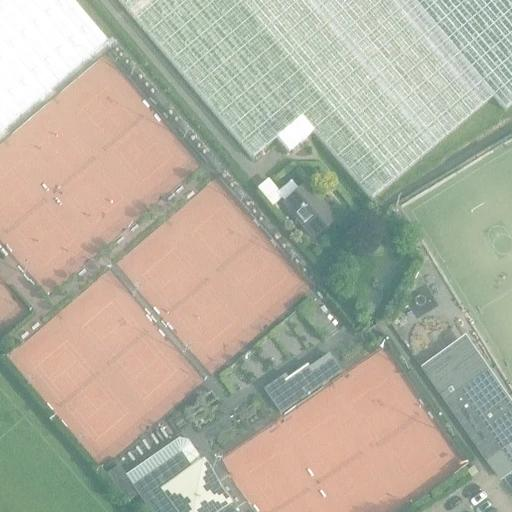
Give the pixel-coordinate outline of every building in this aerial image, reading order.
[(0,0),(0,130),(105,41),(70,0),(0,0)] [(511,0),(113,0),(249,159),(274,139),(285,153),(310,132),(368,201),(490,97),(502,111),(511,102),(511,0)] [(311,238),(334,219),(304,184),(281,203),(311,238)] [(323,340),(336,330),(310,300),(297,310),(323,340)] [(511,415),(463,345),(422,373),(495,477),(511,465),(511,415)] [(261,391),(278,414),(339,372),(327,355),(307,369),(304,365),(285,379),(283,376),(261,391)] [(233,511),(236,509),(192,447),(130,490),(145,511),(233,511)]
